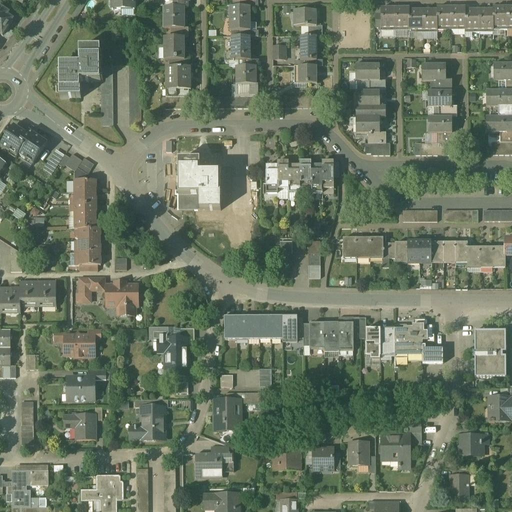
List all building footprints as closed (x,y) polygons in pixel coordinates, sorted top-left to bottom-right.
[(112,0),(112,11),(134,11),(134,0),(112,0)] [(256,0),(239,0),(239,3),(240,3),(241,9),(251,9),(259,9),(259,2),(257,2),(256,0)] [(0,34),(3,37),(13,21),(7,17),(9,15),(0,9),(0,34)] [(174,9),(164,9),(164,30),(171,30),(185,30),(185,29),(185,9),(174,9)] [(241,9),(228,9),(228,19),(230,19),(230,32),(239,32),(239,39),(251,39),(259,39),(259,32),(251,32),(251,9),(241,9)] [(507,9),(493,9),(493,11),(494,31),(507,31),(507,9)] [(395,10),(381,10),(381,16),(381,30),(381,32),(396,32),(396,31),(395,10)] [(409,10),(395,10),(396,31),(410,31),(409,12),(409,10)] [(451,10),(437,10),(437,12),(438,31),(452,31),(451,10)] [(465,10),(451,10),(452,31),(466,31),(465,11),(465,10)] [(479,11),(465,11),(466,31),(466,34),(480,34),(479,11)] [(493,11),(479,11),(480,34),(493,34),(494,31),(493,11)] [(317,12),(294,12),(294,28),(309,28),(317,28),(317,27),(317,12)] [(423,12),(409,12),(410,31),(410,34),(424,34),(423,12)] [(437,12),(423,12),(424,34),(438,35),(438,31),(437,12)] [(317,27),(317,28),(309,28),(309,38),(317,38),(323,38),(323,27),(317,27)] [(185,30),(171,30),(171,39),(185,39),(189,39),(189,29),(185,29),(185,30)] [(309,38),(300,38),(301,62),(305,62),(317,62),(317,61),(317,38),(309,38)] [(171,39),(164,39),(165,62),(185,62),(185,39),(171,39)] [(239,39),(232,39),(232,53),(230,53),(230,63),(239,63),(239,69),(257,69),(259,69),(259,63),(251,63),(251,39),(239,39)] [(288,61),(288,47),(273,47),(273,61),(288,61)] [(80,66),(60,66),(60,100),(81,100),(81,84),(101,84),(101,67),(101,50),(80,50),(80,66)] [(511,65),(494,66),(494,83),(506,83),(506,93),(511,93),(511,92),(511,65)] [(141,66),(129,67),(129,127),(141,127),(141,66)] [(446,66),(422,66),(422,84),(436,83),(436,93),(453,93),(453,83),(447,83),(446,66)] [(113,67),(101,67),(101,84),(101,128),(113,127),(113,67)] [(380,67),(356,67),(356,83),(380,83),(380,82),(380,67)] [(305,68),(295,68),(295,79),(299,79),(299,86),(316,86),(316,68),(305,68)] [(191,69),(166,69),(167,99),(171,99),(177,99),(183,99),(189,99),(189,91),(191,91),(191,69)] [(239,69),(236,69),(236,87),(237,87),(237,99),(249,99),(255,99),(259,99),(259,92),(257,92),(257,69),(239,69)] [(380,83),(356,83),(356,94),(381,94),(386,94),(386,82),(380,82),(380,83)] [(436,93),(428,93),(428,110),(439,110),(439,119),(453,119),(457,119),(457,108),(453,108),(453,93),(436,93)] [(506,93),(488,93),(489,110),(499,109),(499,119),(511,118),(511,100),(511,93),(506,93)] [(356,94),(356,110),(368,110),(381,110),(381,108),(381,94),(356,94)] [(167,99),(163,99),(163,111),(171,111),(171,99),(167,99)] [(381,108),(381,110),(368,110),(368,120),(381,120),(386,120),(386,108),(381,108)] [(511,118),(499,119),(486,119),(486,135),(501,135),(501,145),(510,145),(511,144),(511,118)] [(439,119),(429,119),(429,135),(437,135),(437,145),(439,145),(445,145),(456,145),(458,145),(458,135),(453,135),(453,119),(439,119)] [(368,120),(356,120),(356,136),(368,136),(381,136),(381,134),(381,120),(368,120)] [(48,145),(29,132),(27,135),(14,127),(1,147),(18,159),(19,157),(34,166),(48,145)] [(386,134),(381,134),(381,136),(368,136),(368,146),(372,146),(378,146),(384,145),(387,145),(386,134)] [(456,145),(445,145),(445,157),(456,157),(456,145)] [(56,152),(43,171),(52,177),(59,167),(61,164),(65,157),(56,152)] [(61,164),(59,167),(64,170),(65,168),(70,160),(65,157),(61,164)] [(82,164),(72,157),(70,160),(65,168),(75,174),(78,170),(81,165),(82,164)] [(81,165),(91,172),(95,166),(85,160),(82,164),(81,165)] [(200,162),(179,162),(179,213),(221,212),(221,173),(200,173),(200,162)] [(289,163),(278,163),(278,167),(278,191),(289,191),(289,167),(289,163)] [(311,163),(300,163),(300,167),(300,191),(311,191),(311,167),(311,163)] [(334,163),(322,163),(322,167),(323,191),(334,191),(334,163)] [(23,172),(13,165),(10,170),(19,177),(23,172)] [(91,172),(81,165),(78,170),(88,177),(91,172)] [(278,191),(278,167),(266,168),(266,196),(278,196),(278,191)] [(300,167),(289,167),(289,191),(289,195),(300,195),(300,191),(300,167)] [(322,167),(311,167),(311,191),(311,195),(323,195),(323,191),(322,167)] [(75,183),(75,195),(96,195),(96,190),(96,183),(88,183),(75,183)] [(96,195),(75,195),(75,207),(97,207),(97,200),(96,200),(96,195)] [(97,207),(75,207),(75,219),(96,219),(96,214),(97,214),(97,207)] [(22,222),(27,216),(18,210),(13,216),(22,222)] [(96,219),(75,219),(75,232),(79,232),(79,231),(97,231),(97,224),(96,224),(96,219)] [(97,231),(79,231),(79,232),(79,243),(100,243),(100,238),(101,238),(101,231),(97,231)] [(383,240),(370,241),(370,260),(383,260),(383,262),(389,262),(389,246),(383,246),(383,240)] [(357,241),(343,241),(343,260),(357,260),(357,241)] [(370,241),(357,241),(357,260),(370,260),(370,241)] [(100,243),(79,243),(79,255),(101,255),(101,248),(100,248),(100,243)] [(292,243),(280,243),(280,245),(280,256),(292,256),(292,243)] [(320,243),(308,243),(308,256),(320,256),(320,243)] [(408,245),(389,246),(389,262),(397,262),(397,265),(408,265),(408,245)] [(420,265),(420,245),(408,245),(408,265),(420,265)] [(432,245),(420,245),(420,265),(432,264),(432,245)] [(444,245),(432,245),(432,264),(444,264),(444,245)] [(456,245),(444,245),(444,264),(456,264),(456,245)] [(468,250),(468,245),(456,245),(456,264),(468,264),(468,250)] [(22,256),(11,249),(11,263),(22,263),(22,256)] [(480,249),(468,250),(468,264),(468,269),(480,268),(480,249)] [(493,249),(480,249),(480,268),(493,268),(493,249)] [(506,249),(493,249),(493,268),(506,268),(506,259),(506,249)] [(101,255),(79,255),(79,268),(80,268),(98,268),(101,268),(101,260),(100,260),(100,256),(101,256),(101,255)] [(292,256),(280,256),(280,268),(292,268),(292,256)] [(320,256),(308,256),(309,268),(320,268),(320,256)] [(292,268),(280,268),(281,280),(292,280),(292,268)] [(320,268),(309,268),(309,280),(320,280),(320,278),(320,268)] [(89,280),(79,280),(79,306),(93,306),(92,293),(89,293),(89,280)] [(89,293),(92,293),(107,293),(107,288),(105,288),(105,280),(89,280),(89,293)] [(432,289),(432,281),(420,282),(421,290),(432,289)] [(138,288),(126,288),(126,285),(115,285),(115,288),(107,288),(107,293),(107,309),(118,309),(118,318),(135,318),(135,308),(138,308),(138,288)] [(38,286),(20,286),(20,292),(20,306),(38,306),(38,286)] [(56,286),(38,286),(38,306),(56,306),(56,286)] [(20,292),(1,292),(1,312),(20,312),(20,306),(20,292)] [(297,318),(283,319),(283,342),(283,344),(297,344),(297,342),(297,320),(297,318)] [(237,319),(225,319),(225,342),(237,342),(237,319)] [(248,319),(237,319),(237,342),(248,342),(248,319)] [(260,319),(248,319),(248,342),(260,342),(260,319)] [(271,319),(260,319),(260,342),(271,342),(271,319)] [(283,319),(271,319),(271,342),(283,342),(283,319)] [(360,320),(354,320),(354,319),(340,320),(340,326),(354,325),(354,341),(360,341),(360,320)] [(418,319),(418,320),(414,320),(412,322),(412,329),(416,329),(416,327),(426,327),(427,325),(427,322),(425,319),(422,320),(422,319),(418,319)] [(354,341),(354,325),(340,326),(340,320),(339,320),(339,326),(339,354),(354,354),(354,341)] [(325,326),(309,326),(309,349),(309,352),(325,352),(325,326)] [(339,326),(325,326),(325,352),(325,355),(337,354),(339,354),(339,326)] [(416,327),(416,329),(412,329),(405,329),(395,329),(395,331),(395,359),(395,360),(396,360),(396,358),(423,358),(423,351),(423,342),(427,343),(428,342),(428,338),(426,338),(426,328),(426,327),(416,327)] [(434,344),(434,337),(432,337),(432,327),(426,328),(426,338),(428,338),(428,342),(427,343),(427,344),(434,344)] [(180,341),(160,341),(160,355),(167,355),(167,368),(169,368),(169,378),(187,378),(187,343),(194,343),(194,331),(180,331),(180,341)] [(366,331),(365,331),(365,341),(365,359),(381,360),(381,331),(366,331)] [(395,359),(395,331),(381,331),(381,360),(395,359)] [(11,332),(0,332),(0,350),(11,350),(11,332)] [(78,336),(76,338),(65,338),(65,358),(75,358),(75,360),(95,360),(95,338),(101,338),(101,332),(89,332),(89,338),(80,338),(78,336)] [(495,336),(481,336),(481,339),(478,339),(478,354),(485,354),(485,358),(476,358),(475,358),(475,379),(506,379),(506,358),(505,358),(503,358),(503,354),(505,354),(506,354),(506,333),(495,333),(495,334),(495,336)] [(11,350),(0,350),(0,368),(3,368),(9,369),(10,369),(10,368),(11,368),(11,350)] [(443,351),(423,351),(423,358),(423,366),(443,366),(443,351)] [(36,372),(35,357),(27,357),(27,372),(36,372)] [(106,372),(88,372),(88,379),(95,379),(95,382),(106,382),(106,372)] [(88,379),(73,379),(73,386),(67,386),(67,397),(73,397),(73,403),(95,403),(95,382),(95,379),(88,379)] [(511,407),(511,399),(503,399),(503,400),(490,400),(490,410),(491,410),(491,421),(489,421),(489,425),(495,425),(495,424),(510,424),(510,423),(511,422),(511,407)] [(224,403),(217,403),(217,420),(215,420),(215,434),(226,434),(226,431),(240,430),(240,418),(238,418),(238,403),(224,403)] [(164,410),(142,410),(142,421),(145,421),(145,430),(129,430),(129,442),(142,442),(142,443),(154,443),(154,437),(164,438),(164,410)] [(76,418),(64,418),(64,428),(76,428),(76,442),(96,442),(96,423),(96,417),(95,417),(76,417),(76,418)] [(410,447),(409,438),(391,438),(391,435),(381,435),(382,462),(400,462),(400,471),(409,471),(410,447)] [(422,435),(409,435),(410,436),(409,438),(410,447),(422,447),(422,435)] [(464,438),(461,438),(461,458),(481,458),(481,446),(489,446),(489,438),(481,438),(464,438)] [(368,444),(349,444),(349,468),(368,468),(368,459),(368,444)] [(229,456),(229,449),(211,449),(211,450),(215,450),(216,456),(222,456),(222,457),(229,457),(229,456)] [(333,456),(333,450),(313,451),(313,474),(334,474),(333,456)] [(275,451),(273,451),(273,461),(273,467),(278,467),(278,472),(299,472),(299,451),(275,451)] [(222,457),(222,456),(216,456),(196,456),(196,467),(202,466),(202,480),(213,480),(213,475),(222,474),(222,457)] [(229,456),(229,457),(222,457),(222,474),(234,474),(233,456),(229,456)] [(18,473),(12,473),(13,510),(31,510),(31,493),(25,493),(25,484),(40,484),(40,488),(48,488),(48,473),(45,473),(18,473)] [(459,477),(448,478),(449,505),(470,505),(469,477),(459,477)] [(123,486),(122,484),(120,484),(120,479),(118,478),(99,478),(99,492),(117,492),(117,500),(122,500),(123,499),(123,486)] [(99,492),(81,493),(81,504),(92,504),(92,511),(117,511),(117,500),(117,492),(99,492)] [(297,495),(277,495),(277,503),(282,503),(283,503),(296,503),(296,502),(297,502),(297,495)] [(306,495),(297,495),(297,502),(297,503),(306,503),(306,495)] [(240,497),(206,497),(207,509),(217,509),(217,511),(239,511),(240,506),(240,497)] [(296,503),(283,503),(282,503),(282,511),(297,511),(297,503),(297,502),(296,502),(296,503)]
